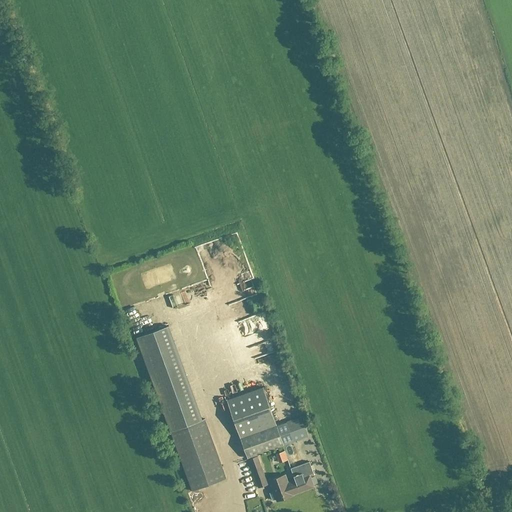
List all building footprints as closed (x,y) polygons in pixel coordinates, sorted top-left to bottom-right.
[(222,333),(224,342),(232,341),(231,332),(222,333)] [(262,387),(226,400),(246,459),(283,446),(262,387)] [(307,438),(300,418),(285,423),(292,443),(307,438)] [(169,432),(190,492),(225,479),(204,420),(202,421),(195,423),(169,432)] [(276,463),(285,459),(283,455),(274,459),(276,463)] [(247,460),(257,488),(267,485),(257,457),(247,460)] [(268,481),(271,489),(272,488),(276,501),(292,496),(292,495),(313,487),(309,475),(313,474),(309,462),(290,469),(294,481),(287,483),(284,476),(268,481)]
